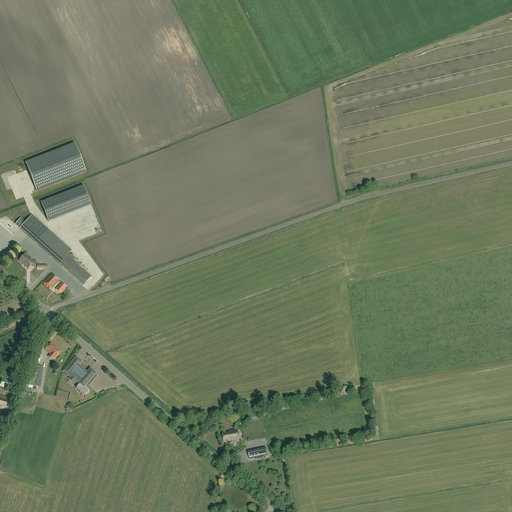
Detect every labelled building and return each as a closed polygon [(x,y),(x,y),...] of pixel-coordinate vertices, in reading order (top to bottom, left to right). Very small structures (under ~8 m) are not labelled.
[(36,191),(85,172),(74,144),(25,163),(36,191)] [(83,186),(41,203),(48,222),(90,205),(83,186)] [(71,251),(32,215),(20,229),(83,285),(90,277),(67,256),(71,251)] [(15,225),(19,228),(25,222),(21,218),(15,225)] [(34,262),(25,254),(19,261),(25,265),(24,266),(28,269),(31,265),(34,268),(38,263),(35,261),(34,262)] [(44,283),(51,290),(59,281),(52,274),(44,283)] [(62,283),(56,290),(61,294),(67,287),(62,283)] [(52,343),(46,350),(50,354),(49,355),(54,359),(60,352),(57,350),(58,349),(52,343)] [(76,358),(64,372),(79,385),(83,389),(84,388),(96,374),(90,369),(87,373),(79,366),(82,363),(76,358)] [(38,388),(42,368),(33,366),(28,386),(38,388)] [(14,382),(2,379),(0,384),(0,386),(12,390),(14,382)] [(83,389),(79,385),(76,389),(85,397),(89,392),(86,389),(84,388),(83,389)] [(0,408),(5,411),(9,399),(0,396),(0,408)] [(229,432),(229,433),(222,434),(224,442),(231,441),(231,442),(239,440),(237,430),(229,432)] [(266,449),(247,453),(249,459),(267,456),(266,449)]
